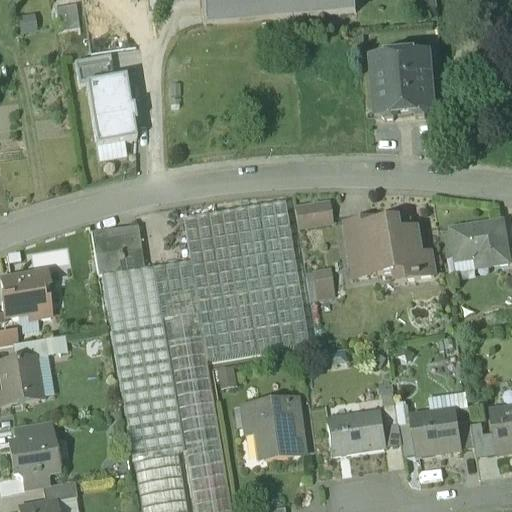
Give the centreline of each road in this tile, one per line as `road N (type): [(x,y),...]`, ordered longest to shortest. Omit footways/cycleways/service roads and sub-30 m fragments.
road 1 (residential): [(0,236),(177,190),(274,178),(371,176),(511,188)]
road 2 (residential): [(511,489),(362,511)]
